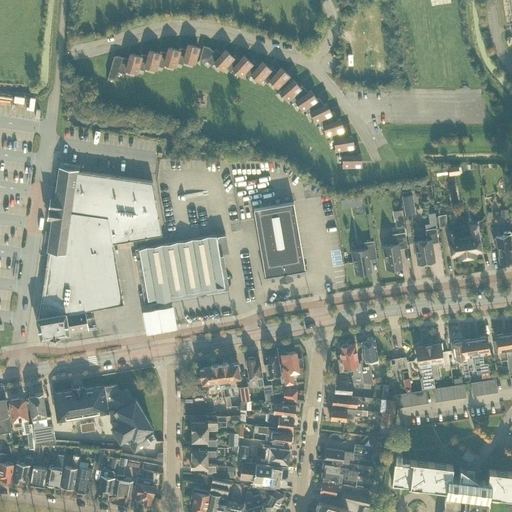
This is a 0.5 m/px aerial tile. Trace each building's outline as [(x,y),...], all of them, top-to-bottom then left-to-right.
[(188,44),(186,49),(184,60),(194,63),(198,47),(188,44)] [(213,52),(209,48),(203,46),(203,45),(199,60),(203,63),(206,60),(213,52)] [(174,66),(176,62),(178,50),(169,47),(167,52),(165,63),(174,66)] [(183,64),(184,60),(186,49),(179,47),(178,50),(176,62),(183,64)] [(212,65),(214,62),(221,54),(216,49),(214,51),(213,52),(206,60),(212,65)] [(156,69),(157,65),(159,53),(149,50),(148,56),(146,66),(156,69)] [(224,67),(225,66),(233,56),(225,50),(224,51),(221,54),(214,62),(222,69),(224,67)] [(163,67),(165,63),(167,52),(160,51),(159,53),(157,65),(163,67)] [(136,72),(137,68),(140,56),(130,53),(129,59),(126,69),(136,72)] [(145,70),(146,66),(148,56),(141,54),(140,56),(137,68),(145,70)] [(230,71),(233,68),(240,60),(234,55),(233,56),(225,66),(230,71)] [(122,57),(118,56),(114,56),(108,77),(116,79),(118,71),(122,57)] [(240,75),(243,72),(251,63),(243,56),(240,60),(233,68),(240,75)] [(125,73),(126,69),(129,59),(122,57),(118,71),(125,73)] [(248,77),(251,74),(258,65),(253,61),(251,63),(243,72),(248,77)] [(259,81),(261,78),(269,68),(262,62),(258,65),(251,74),(259,81)] [(267,83),(270,80),(277,71),(271,66),(269,68),(261,78),(267,83)] [(277,87),(278,86),(286,77),(288,75),(280,67),(277,71),(270,80),(277,87)] [(278,86),(281,90),(290,82),(286,77),(278,86)] [(287,99),(288,98),(300,87),(293,79),(290,82),(281,90),(279,91),(287,99)] [(296,101),(308,92),(302,85),(300,87),(288,98),(293,103),(296,101)] [(303,108),(316,98),(310,90),(308,92),(296,101),(301,109),(303,108)] [(310,111),(323,105),(318,97),(316,98),(303,108),(307,113),(310,111)] [(316,120),(331,112),(326,103),(323,105),(310,111),(315,121),(316,120)] [(323,124),(337,119),(333,111),(331,112),(316,120),(319,126),(323,124)] [(328,134),(343,128),(340,118),(337,119),(323,124),(326,134),(328,134)] [(334,139),(348,136),(345,127),(343,128),(328,134),(330,140),(334,139)] [(338,149),(353,145),(351,135),(348,136),(334,139),(335,149),(338,149)] [(342,155),(357,154),(356,145),(353,145),(338,149),(339,155),(342,155)] [(357,154),(342,155),(343,165),(361,165),(360,154),(357,154)] [(459,174),(458,165),(447,167),(449,175),(459,174)] [(77,170),(59,167),(59,168),(56,189),(54,200),(53,211),(48,243),(47,249),(48,249),(44,277),(39,317),(36,317),(40,337),(50,335),(50,337),(59,335),(58,334),(69,332),(69,331),(87,328),(84,310),(123,303),(112,243),(161,234),(152,181),(77,170)] [(409,215),(408,205),(413,205),(411,195),(401,196),(404,216),(409,215)] [(304,263),(303,263),(293,202),(293,201),(253,208),(264,270),(263,270),(265,281),(280,278),(280,281),(292,279),(291,276),(305,274),(304,263)] [(429,228),(436,227),(437,227),(434,212),(427,213),(429,228)] [(439,227),(447,226),(445,214),(437,215),(439,227)] [(472,235),(463,236),(466,256),(475,254),(475,252),(480,251),(478,238),(479,238),(477,224),(470,225),(472,235)] [(418,263),(434,261),(431,243),(438,241),(436,227),(429,228),(425,229),(427,239),(414,241),(418,263)] [(450,243),(452,256),(457,255),(458,257),(466,256),(463,236),(456,238),(454,228),(447,229),(449,243),(450,243)] [(511,259),(511,254),(510,242),(511,241),(510,231),(503,232),(503,235),(495,237),(495,238),(494,238),(493,240),(493,243),(495,244),(497,243),(499,257),(498,257),(499,263),(507,261),(507,260),(511,259)] [(383,246),(386,269),(402,266),(399,248),(407,247),(405,232),(392,234),(393,244),(383,246)] [(215,235),(138,248),(147,300),(156,298),(156,302),(157,304),(172,302),(171,300),(171,295),(224,286),(219,256),(215,235)] [(352,250),(356,273),(370,271),(368,259),(376,258),(374,240),(364,242),(365,248),(352,250)] [(177,323),(173,300),(142,306),(147,329),(177,323)] [(506,350),(507,360),(509,372),(511,371),(511,361),(511,359),(507,333),(503,334),(502,333),(497,334),(497,335),(495,335),(496,339),(492,340),(494,352),(498,351),(506,350)] [(362,377),(363,382),(372,383),(371,376),(370,368),(369,358),(377,357),(374,338),(374,336),(366,337),(366,339),(361,340),(362,351),(361,351),(362,360),(361,360),(361,362),(360,362),(362,377)] [(487,363),(484,364),(482,354),(489,353),(490,358),(493,358),(491,342),(488,342),(487,337),(486,337),(485,336),(480,337),(480,338),(475,339),(481,371),(484,371),(483,370),(488,369),(487,363)] [(469,375),(468,366),(466,356),(463,340),(459,340),(458,339),(453,340),(453,341),(451,342),(454,358),(462,357),(463,367),(465,376),(469,375)] [(470,339),(463,340),(466,356),(474,355),(475,365),(476,371),(480,370),(480,371),(481,371),(475,339),(470,339)] [(351,376),(351,382),(358,383),(363,383),(363,382),(362,377),(360,362),(358,362),(355,343),(349,344),(347,342),(342,343),(341,345),(340,345),(344,370),(353,368),(352,376),(351,376)] [(433,343),(428,344),(433,378),(438,377),(436,362),(443,361),(444,365),(449,364),(448,354),(450,354),(450,350),(447,351),(447,350),(442,351),(441,344),(440,344),(439,343),(433,344),(433,343)] [(433,378),(428,344),(423,345),(423,346),(417,347),(417,348),(415,348),(416,356),(413,360),(418,363),(419,372),(421,374),(422,376),(420,379),(422,389),(434,387),(433,378)] [(282,363),(278,364),(280,374),(281,379),(281,382),(284,381),(284,383),(294,381),(292,372),(300,371),(299,367),(303,366),(301,357),(296,358),(295,351),(286,352),(281,353),(281,354),(282,363)] [(267,377),(280,374),(278,364),(276,354),(263,356),(267,377)] [(256,362),(255,357),(245,359),(248,377),(256,376),(258,386),(263,385),(259,362),(256,362)] [(227,362),(219,363),(223,388),(224,388),(236,386),(234,378),(239,377),(237,362),(228,364),(227,362)] [(201,377),(198,378),(199,383),(205,382),(206,388),(208,387),(209,390),(214,389),(214,391),(211,392),(214,405),(226,405),(223,388),(219,363),(210,365),(210,366),(199,368),(201,377)] [(497,391),(495,379),(471,383),(473,395),(497,391)] [(352,387),(358,388),(358,383),(351,382),(335,380),(334,392),(351,394),(352,387)] [(263,385),(265,401),(274,400),(271,385),(270,384),(263,385)] [(465,396),(463,384),(433,388),(435,401),(465,396)] [(149,427),(151,425),(135,398),(132,400),(126,389),(120,392),(116,385),(103,387),(103,385),(83,389),(83,386),(73,387),(73,388),(73,391),(53,394),(57,420),(107,412),(106,410),(114,409),(115,410),(114,411),(120,420),(112,425),(120,439),(126,436),(135,450),(155,438),(149,427)] [(247,385),(239,387),(241,401),(250,400),(247,385)] [(284,400),(290,400),(296,400),(297,389),(283,388),(284,400)] [(427,402),(426,390),(396,394),(398,407),(427,402)] [(35,441),(36,443),(55,444),(56,444),(55,439),(51,414),(47,415),(43,392),(35,394),(29,396),(33,423),(36,441),(35,441)] [(332,402),(332,404),(360,407),(362,406),(363,406),(363,405),(364,405),(365,404),(365,401),(361,399),(361,397),(333,394),(333,396),(332,396),(331,397),(331,401),(332,402)] [(36,443),(35,441),(36,441),(33,423),(29,423),(24,398),(20,398),(18,397),(12,398),(10,400),(14,423),(17,425),(22,424),(23,430),(28,429),(28,431),(26,432),(29,448),(33,449),(34,445),(34,443),(36,443)] [(0,432),(11,431),(6,398),(0,399),(0,432)] [(386,399),(385,401),(384,412),(394,413),(396,400),(386,399)] [(267,412),(279,414),(279,413),(293,415),(295,405),(276,403),(276,400),(274,400),(265,401),(263,401),(263,404),(268,405),(267,412)] [(213,405),(197,405),(197,413),(213,413),(213,405)] [(346,414),(356,415),(361,416),(361,415),(367,416),(367,411),(331,407),(331,413),(329,413),(329,416),(330,417),(330,419),(345,421),(346,414)] [(292,429),(293,417),(279,415),(279,414),(267,412),(267,413),(265,413),(265,420),(267,420),(267,421),(278,422),(277,427),(292,429)] [(381,412),(380,423),(392,424),(392,420),(394,420),(394,413),(381,412)] [(191,432),(208,432),(208,427),(217,427),(217,425),(226,425),(226,415),(212,415),(212,420),(207,420),(207,421),(204,421),(204,422),(191,422),(191,432)] [(264,433),(266,433),(265,439),(289,443),(290,443),(290,442),(292,440),(292,436),(291,434),(291,431),(272,429),(272,427),(258,425),(257,432),(264,433)] [(207,437),(208,432),(191,432),(191,442),(204,442),(204,443),(207,443),(207,444),(220,444),(221,439),(217,439),(217,437),(207,437)] [(228,446),(232,446),(232,445),(234,446),(238,446),(238,445),(238,432),(228,432),(228,446)] [(382,438),(380,447),(388,448),(389,439),(382,438)] [(55,439),(56,444),(96,446),(96,447),(104,447),(121,448),(122,443),(55,439)] [(289,448),(289,443),(265,439),(265,440),(270,441),(269,446),(267,461),(287,463),(289,448)] [(324,460),(348,463),(349,458),(353,459),(353,457),(370,459),(372,446),(354,443),(353,452),(326,448),(324,460)] [(238,445),(236,460),(242,460),(241,460),(243,460),(249,461),(251,447),(245,446),(238,445)] [(191,448),(191,458),(208,459),(208,453),(224,453),(224,446),(207,446),(207,448),(204,447),(204,448),(191,448)] [(104,447),(96,447),(96,450),(94,461),(102,462),(104,447)] [(30,464),(31,461),(32,461),(34,449),(33,449),(33,454),(32,457),(31,457),(24,456),(23,463),(16,462),(13,479),(22,481),(22,480),(26,480),(28,464),(30,464)] [(119,457),(125,458),(125,457),(163,464),(163,451),(157,452),(156,458),(121,451),(120,456),(119,456),(119,457)] [(0,476),(2,476),(3,478),(11,479),(13,464),(11,463),(10,463),(7,462),(6,462),(4,462),(5,453),(0,452),(0,476)] [(511,471),(488,469),(487,480),(480,480),(460,466),(452,465),(401,458),(402,452),(395,452),(391,482),(445,489),(444,495),(445,495),(442,511),(487,511),(488,500),(489,500),(490,494),(511,496),(511,471)] [(47,483),(47,485),(52,486),(54,484),(58,485),(63,455),(57,454),(55,467),(48,466),(45,483),(47,483)] [(73,454),(72,458),(72,462),(71,466),(64,465),(61,485),(65,486),(65,488),(70,489),(71,487),(72,487),(76,467),(78,468),(79,459),(80,455),(73,454)] [(119,457),(112,456),(110,467),(117,468),(119,457)] [(119,457),(117,468),(117,473),(116,474),(113,495),(120,496),(120,497),(129,499),(132,480),(124,479),(124,474),(122,474),(124,464),(125,458),(119,457)] [(208,459),(191,458),(191,468),(204,468),(204,469),(207,469),(207,470),(215,470),(215,476),(225,476),(225,464),(216,464),(216,463),(208,463),(208,459)] [(285,484),(287,466),(249,461),(243,460),(241,460),(242,460),(239,478),(285,484)] [(348,474),(357,475),(358,470),(348,468),(346,468),(339,467),(340,464),(324,462),(323,470),(348,474)] [(32,465),(30,482),(43,484),(46,467),(32,465)] [(233,477),(234,466),(226,465),(225,476),(233,477)] [(99,492),(98,493),(105,494),(105,493),(107,493),(107,492),(111,492),(114,475),(115,473),(115,472),(113,470),(112,470),(107,469),(105,466),(101,468),(100,474),(97,491),(99,492)] [(74,489),(86,491),(90,469),(78,467),(74,489)] [(375,467),(373,479),(382,480),(383,469),(375,467)] [(323,470),(322,478),(337,481),(338,476),(345,477),(344,478),(356,480),(356,479),(363,480),(363,477),(357,475),(348,474),(323,470)] [(205,511),(212,476),(198,473),(196,481),(206,483),(204,490),(196,488),(192,487),(190,497),(194,498),(191,508),(192,508),(193,511),(198,511),(200,510),(205,511)] [(142,498),(142,501),(151,502),(154,485),(152,484),(153,478),(137,476),(134,493),(137,493),(136,497),(142,498)] [(229,479),(224,478),(212,476),(205,511),(204,511),(241,511),(243,508),(243,504),(227,501),(230,490),(227,489),(229,479)] [(334,497),(354,502),(368,505),(370,498),(335,490),(337,483),(322,480),(320,492),(334,495),(334,497)] [(267,507),(274,511),(277,505),(278,506),(280,501),(283,494),(274,489),(258,487),(261,494),(267,498),(265,502),(267,507)] [(246,490),(243,504),(243,508),(248,509),(247,511),(266,511),(260,493),(252,496),(251,491),(246,490)] [(347,511),(348,510),(318,501),(316,510),(320,511),(347,511)]
